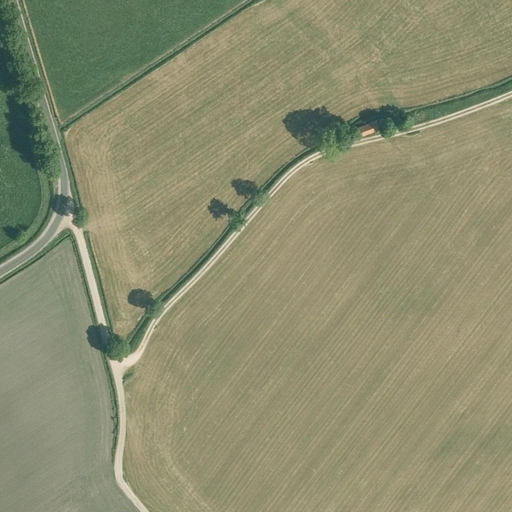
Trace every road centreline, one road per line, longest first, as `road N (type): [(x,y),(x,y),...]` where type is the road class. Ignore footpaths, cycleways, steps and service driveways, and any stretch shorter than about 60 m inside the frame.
road 1 (track): [(114,366),(139,355),(159,314),(295,168),(511,94)]
road 2 (track): [(145,511),(118,474),(122,401),(77,227),(60,220)]
road 3 (unclassified): [(0,272),(51,233),(66,186),(11,0)]
